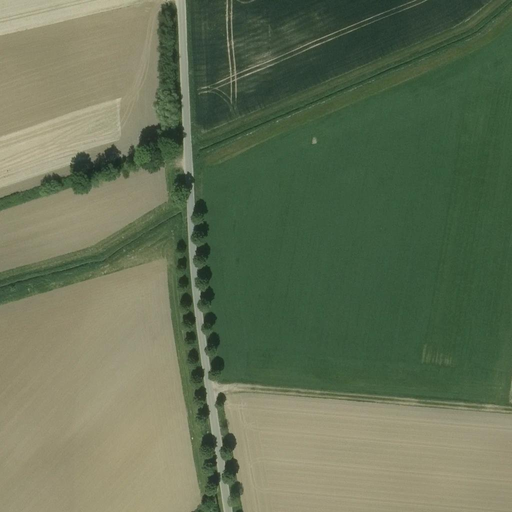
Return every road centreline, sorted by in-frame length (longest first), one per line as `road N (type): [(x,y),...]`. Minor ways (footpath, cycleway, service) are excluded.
road 1 (unclassified): [(181,0),(194,276),(228,511)]
road 2 (track): [(209,390),(511,409)]
